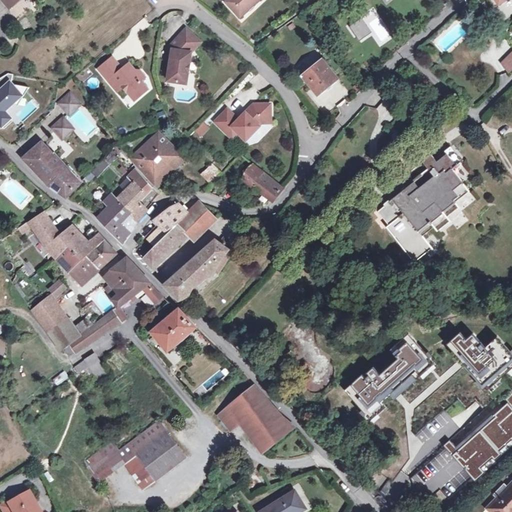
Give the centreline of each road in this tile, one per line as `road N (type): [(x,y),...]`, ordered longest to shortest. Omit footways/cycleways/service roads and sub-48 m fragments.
road 1 (tertiary): [(372,506),(129,251)]
road 2 (unclassified): [(129,251),(164,199),(197,188),(236,209),(272,204),(311,158)]
road 3 (residential): [(311,158),(295,104),(265,66),(183,0)]
road 4 (tertiary): [(129,251),(0,144)]
road 5 (unclassified): [(311,158),(410,47)]
road 6 (residential): [(511,77),(474,114),(410,47)]
